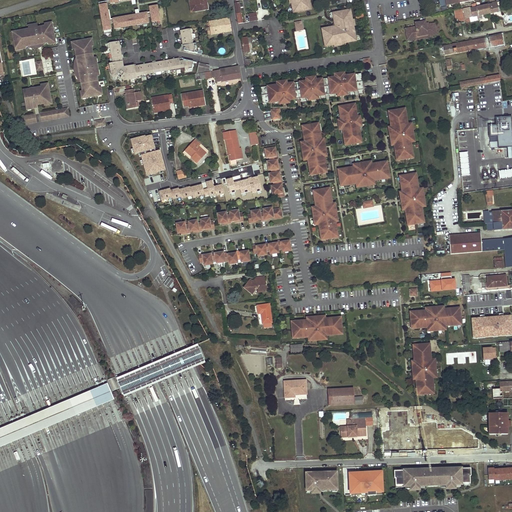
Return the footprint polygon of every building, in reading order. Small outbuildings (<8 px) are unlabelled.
[(205,0),(198,0),(189,2),(191,12),(200,11),(199,10),(207,8),(205,0)] [(291,0),(292,6),(294,6),(295,12),(310,9),(309,1),(308,1),(307,0),(291,0)] [(497,1),(476,6),(478,16),(499,11),(497,1)] [(103,31),(110,30),(109,21),(107,10),(106,4),(99,5),(103,31)] [(110,30),(113,29),(120,28),(120,26),(124,26),(135,23),(141,22),(141,24),(147,23),(151,22),(159,20),(156,5),(148,7),(150,13),(109,21),(110,30)] [(150,13),(148,7),(147,7),(148,11),(138,13),(135,14),(110,19),(109,10),(107,10),(109,21),(150,13)] [(463,8),(466,18),(472,17),(471,8),(470,7),(463,8)] [(348,10),(333,13),(334,21),(337,20),(338,25),(336,27),(334,26),(333,28),(329,28),(329,27),(322,29),(324,44),(330,43),(331,45),(354,40),(353,36),(354,35),(350,14),(349,14),(348,10)] [(256,13),(249,14),(250,21),(257,20),(256,13)] [(211,34),(229,31),(232,31),(229,18),(227,18),(208,22),(209,27),(206,28),(207,31),(210,30),(210,33),(211,34)] [(437,35),(435,23),(429,24),(429,26),(426,26),(425,23),(425,21),(415,23),(415,26),(411,27),(412,30),(406,31),(407,40),(410,39),(411,40),(415,39),(415,37),(427,35),(428,37),(432,37),(433,35),(437,35)] [(22,31),(12,33),(14,46),(24,44),(24,47),(25,47),(32,46),(37,45),(37,43),(40,42),(40,44),(48,43),(50,43),(50,40),(55,39),(54,36),(52,36),(51,31),(53,31),(52,27),(47,28),(47,26),(45,26),(37,27),(29,29),(21,30),(22,31)] [(191,28),(180,30),(183,45),(184,45),(184,47),(184,48),(183,49),(184,50),(186,51),(188,50),(188,51),(193,52),(194,48),(193,48),(193,44),(192,44),(191,39),(193,39),(191,28)] [(471,41),(443,46),(444,55),(503,44),(502,35),(471,41)] [(79,43),(79,42),(75,42),(76,47),(74,48),(74,50),(76,62),(78,69),(81,69),(82,72),(78,72),(80,80),(82,92),(82,94),(84,93),(85,99),(89,98),(88,96),(93,95),(94,97),(97,96),(96,91),(99,91),(98,89),(96,77),(95,70),(97,69),(96,66),(94,66),(93,59),(91,47),(91,45),(88,45),(88,40),(84,41),(84,43),(79,43)] [(118,41),(107,43),(108,53),(110,53),(112,63),(108,63),(110,76),(114,79),(116,75),(120,70),(119,66),(122,66),(118,41)] [(134,65),(129,65),(129,68),(127,69),(124,73),(123,72),(121,76),(122,76),(120,78),(124,81),(136,79),(136,76),(184,68),(184,70),(191,69),(190,66),(191,65),(192,61),(187,60),(187,61),(185,61),(185,60),(184,59),(183,60),(179,61),(179,58),(134,66),(134,65)] [(209,65),(198,62),(196,73),(210,70),(209,65)] [(122,67),(122,66),(119,66),(120,70),(116,75),(120,78),(122,76),(121,76),(123,72),(124,73),(127,69),(129,68),(129,65),(122,67)] [(235,67),(204,73),(205,78),(212,77),(215,76),(216,82),(237,78),(235,67)] [(279,85),(260,88),(262,104),(282,101),(281,98),(286,98),(286,100),(296,99),(296,96),(300,96),(300,99),(310,97),(310,94),(315,94),(315,96),(325,95),(325,92),(329,92),(329,95),(339,93),(339,90),(344,90),(344,92),(354,91),(354,88),(358,88),(358,90),(363,90),(361,74),(342,76),(342,79),(337,80),(337,77),(313,80),(313,83),(308,84),(308,81),(284,84),(285,87),(280,88),(279,85)] [(500,75),(487,77),(488,83),(500,81),(500,75)] [(487,77),(459,82),(460,88),(488,83),(487,77)] [(29,89),(22,90),(25,107),(36,105),(43,104),(45,104),(45,101),(50,100),(49,97),(48,97),(47,92),(49,92),(48,88),(43,89),(42,87),(40,87),(33,89),(33,90),(30,91),(29,89)] [(134,89),(125,90),(126,94),(128,94),(129,104),(127,104),(128,109),(138,108),(137,102),(136,103),(136,101),(141,101),(140,92),(134,93),(134,89)] [(202,91),(182,94),(184,106),(188,105),(197,104),(198,106),(205,104),(202,91)] [(171,95),(151,98),(154,113),(163,111),(162,107),(169,106),(169,103),(173,103),(171,95)] [(355,104),(339,107),(341,122),(344,122),(345,127),(342,127),(345,145),(361,143),(358,124),(355,125),(354,120),(357,119),(355,104)] [(66,109),(39,114),(40,121),(68,117),(66,109)] [(279,109),(271,111),(272,117),(272,120),(281,118),(279,109)] [(402,109),(391,111),(392,115),(389,115),(390,119),(389,119),(391,127),(391,126),(392,130),(391,130),(393,142),(394,142),(395,146),(394,146),(395,153),(396,153),(396,157),(399,156),(400,160),(410,158),(410,155),(413,154),(410,140),(412,140),(410,126),(408,127),(405,113),(403,113),(402,109)] [(34,114),(22,117),(24,124),(36,122),(34,114)] [(511,128),(511,117),(496,118),(496,125),(489,126),(490,137),(492,137),(497,136),(497,142),(493,142),(490,142),(491,149),(507,148),(511,147),(511,128)] [(315,124),(305,126),(305,130),(302,130),(305,144),(303,145),(305,158),(307,158),(309,172),(312,171),(313,175),(323,173),(323,169),(326,169),(325,165),(326,165),(324,158),(323,154),(324,154),(322,142),(321,142),(320,139),(321,139),(320,131),(319,131),(319,127),(316,128),(315,124)] [(236,130),(223,132),(224,140),(226,140),(230,161),(241,159),(239,148),(238,148),(236,138),(237,138),(236,130)] [(258,144),(256,132),(249,133),(251,145),(258,144)] [(140,155),(145,178),(166,173),(161,151),(156,152),(153,135),(129,140),(133,156),(140,155)] [(200,144),(195,139),(185,149),(192,156),(191,157),(190,158),(197,164),(204,156),(198,150),(199,149),(197,147),(199,146),(200,144)] [(206,153),(199,146),(197,147),(199,149),(198,150),(204,156),(206,153)] [(275,148),(265,150),(266,158),(269,158),(270,162),(267,162),(268,171),(271,170),(272,174),(269,174),(270,183),(273,182),(274,186),(271,187),(273,195),(276,195),(276,198),(284,197),(283,191),(282,191),(281,185),(282,185),(281,179),(280,179),(279,173),(280,172),(279,166),(278,167),(277,161),(278,160),(277,154),(276,154),(275,148)] [(458,152),(460,175),(468,175),(466,151),(458,152)] [(342,173),(338,173),(340,184),(344,183),(344,186),(358,184),(359,185),(372,183),(372,181),(386,179),(385,176),(389,175),(387,165),(384,166),(383,163),(379,163),(372,164),(372,165),(368,165),(356,167),(353,168),(353,167),(345,169),(342,170),(342,173)] [(481,166),(481,179),(493,178),(493,166),(481,166)] [(511,168),(498,170),(499,178),(511,176),(511,168)] [(178,176),(179,179),(186,177),(185,175),(183,170),(176,172),(178,176)] [(413,174),(403,176),(403,180),(400,180),(401,184),(402,191),(403,195),(402,195),(404,207),(405,207),(406,210),(405,211),(406,218),(407,218),(408,222),(410,221),(411,225),(422,223),(421,219),(424,219),(421,205),(423,204),(421,191),(419,192),(417,177),(414,178),(413,174)] [(161,191),(158,193),(161,201),(177,200),(179,200),(181,200),(190,197),(188,197),(198,193),(199,200),(197,200),(212,199),(216,198),(220,198),(226,195),(220,178),(202,184),(198,184),(199,187),(192,189),(176,190),(167,190),(165,191),(161,191)] [(326,189),(316,191),(316,195),(314,195),(316,209),(314,210),(316,223),(318,222),(321,237),(323,236),(324,240),(335,238),(334,234),(337,234),(336,230),(337,230),(335,223),(334,219),(335,219),(333,207),(332,207),(331,204),(332,203),(331,196),(330,196),(330,192),(327,193),(326,189)] [(282,218),(280,209),(272,210),(272,208),(263,210),(264,213),(260,213),(259,210),(251,212),(251,215),(248,215),(249,223),(255,222),(255,221),(261,220),(261,221),(267,220),(267,219),(273,218),(273,219),(282,218)] [(511,229),(511,210),(493,212),(493,213),(493,223),(489,223),(487,223),(488,230),(494,230),(494,231),(511,229)] [(243,221),(242,213),(238,214),(238,211),(229,212),(230,215),(226,216),(226,213),(217,214),(219,224),(225,223),(225,224),(231,223),(231,222),(237,221),(237,222),(243,221)] [(184,223),(176,224),(178,234),(184,233),(184,234),(190,233),(190,232),(196,231),(196,232),(202,231),(202,230),(208,229),(208,230),(215,229),(213,221),(209,222),(209,219),(200,220),(201,223),(197,224),(197,221),(188,222),(189,225),(185,226),(184,223)] [(511,238),(481,241),(480,233),(449,236),(451,255),(503,250),(504,251),(504,254),(504,256),(505,256),(505,266),(505,268),(511,267),(511,238)] [(258,245),(252,246),(254,254),(257,254),(258,257),(266,255),(266,252),(270,251),(270,255),(279,253),(278,250),(282,249),(282,253),(291,251),(289,241),(283,242),(283,241),(277,242),(277,243),(271,244),(270,243),(264,244),(265,245),(258,246),(258,245)] [(204,254),(198,255),(200,263),(203,263),(204,266),(212,264),(212,261),(216,261),(216,264),(228,262),(229,265),(237,263),(237,260),(241,260),(241,263),(250,261),(248,251),(242,252),(242,251),(236,252),(236,253),(230,255),(229,253),(223,254),(223,252),(217,253),(217,252),(210,253),(211,255),(205,256),(204,254)] [(441,276),(441,284),(451,284),(451,276),(441,276)] [(506,276),(487,277),(488,287),(507,286),(506,276)] [(164,285),(169,288),(174,282),(169,278),(164,285)] [(266,290),(265,282),(261,282),(261,278),(256,278),(252,282),(250,280),(246,286),(248,288),(246,290),(252,294),(256,289),(257,289),(257,292),(262,292),(262,291),(266,290)] [(272,323),(269,304),(257,306),(258,314),(261,313),(263,324),(264,324),(264,328),(272,327),(272,323)] [(414,315),(410,316),(411,326),(415,326),(415,329),(430,327),(430,329),(443,328),(443,326),(457,325),(457,322),(461,322),(460,311),(456,312),(456,309),(452,309),(452,308),(444,309),(445,310),(441,310),(441,309),(429,310),(429,311),(425,312),(425,311),(418,311),(418,312),(414,312),(414,315)] [(295,325),(291,325),(292,336),(296,336),(296,338),(311,337),(311,339),(324,338),(324,336),(338,335),(338,332),(342,332),(341,321),(337,321),(337,318),(333,319),(333,318),(326,319),(322,320),(322,319),(310,320),(310,321),(306,321),(299,321),(299,322),(295,322),(295,325)] [(511,341),(511,321),(503,322),(503,323),(503,336),(511,336),(511,339),(511,342),(511,341)] [(511,341),(511,342),(499,343),(499,345),(499,352),(510,352),(511,352),(511,341)] [(427,348),(427,344),(416,345),(417,349),(414,349),(414,353),(414,361),(415,361),(415,364),(414,364),(415,377),(416,377),(417,380),(416,380),(417,388),(417,387),(417,391),(420,391),(421,395),(431,394),(431,390),(434,390),(432,376),(434,375),(433,362),(431,362),(430,348),(427,348)] [(483,346),(483,359),(493,359),(493,346),(483,346)] [(193,347),(116,379),(124,396),(200,364),(193,347)] [(198,368),(202,376),(207,373),(203,365),(198,368)] [(108,380),(113,391),(119,388),(115,377),(108,380)] [(307,380),(288,381),(288,385),(285,385),(286,397),(296,396),(296,394),(296,393),(298,392),(298,394),(308,394),(307,380)] [(511,381),(499,382),(500,388),(500,392),(511,390),(511,381)] [(0,447),(114,400),(107,383),(69,399),(0,428),(0,447)] [(353,388),(329,389),(330,405),(354,404),(354,397),(353,388)] [(495,413),(488,413),(488,434),(495,434),(495,433),(500,433),(500,435),(507,435),(507,427),(507,421),(507,413),(500,413),(500,415),(495,415),(495,413)] [(425,414),(381,417),(382,439),(445,436),(445,425),(438,425),(438,420),(425,421),(425,414)] [(366,435),(364,419),(353,419),(353,426),(340,427),(341,437),(366,435)] [(492,462),(487,462),(488,485),(500,484),(500,476),(500,465),(500,461),(492,461),(492,462)] [(470,476),(471,476),(470,468),(460,468),(449,469),(440,470),(440,469),(425,469),(425,470),(415,471),(415,470),(404,470),(394,471),(394,478),(395,478),(395,485),(404,485),(404,486),(411,486),(411,490),(419,489),(419,486),(426,485),(426,484),(439,484),(440,485),(446,485),(446,488),(455,488),(455,484),(461,484),(461,483),(470,483),(470,476)] [(324,490),(337,489),(336,472),(325,473),(325,474),(320,474),(320,473),(312,473),(312,474),(306,474),(306,490),(312,490),(312,493),(319,493),(319,489),(324,489),(324,490)] [(355,480),(355,492),(369,492),(368,479),(355,480)]
